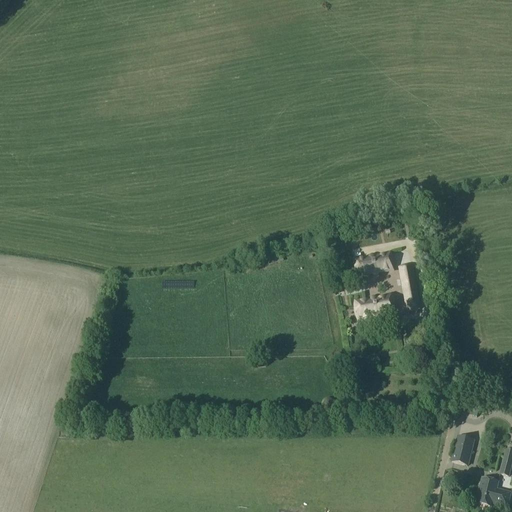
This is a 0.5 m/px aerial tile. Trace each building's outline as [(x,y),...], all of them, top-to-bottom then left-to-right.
[(357,278),(371,275),(378,273),(392,272),(392,268),(392,264),(390,259),(389,256),(376,259),(368,261),(354,262),(354,266),(355,270),(356,274),(357,278)] [(417,302),(411,268),(403,269),(410,304),(417,302)] [(372,319),(380,317),(393,316),(393,311),(393,306),(392,302),(390,297),(377,301),(369,302),(355,304),(355,309),(356,313),(357,318),(359,322),(372,319)] [(467,468),(473,443),(457,439),(451,464),(467,468)] [(511,464),(503,462),(499,476),(508,478),(511,464)] [(498,484),(481,480),(475,505),(491,509),(492,506),(506,509),(510,495),(496,491),(498,484)]
